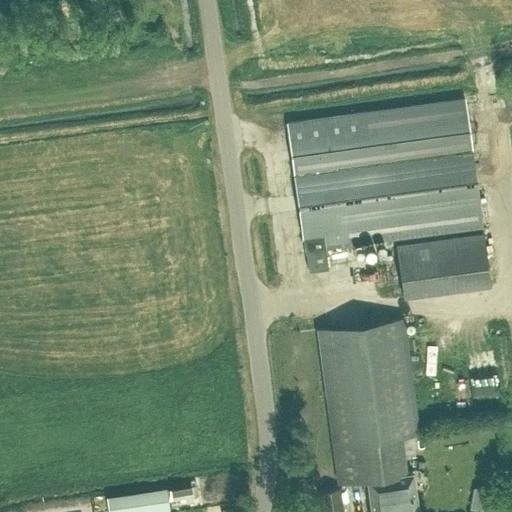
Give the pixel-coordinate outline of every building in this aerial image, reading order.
[(305,251),(306,250),(309,270),(328,267),(326,248),(482,226),(468,128),(464,96),(286,121),(305,251)] [(483,231),(395,243),(403,295),(490,282),(483,231)] [(316,327),(335,481),(364,477),(368,511),(415,511),(410,470),(403,471),(398,434),(417,432),(402,316),(316,327)] [(107,496),(108,511),(141,511),(169,508),(166,487),(107,496)] [(319,511),(343,511),(339,487),(316,489),(319,511)] [(476,506),(491,507),(492,487),(477,487),(476,506)]
